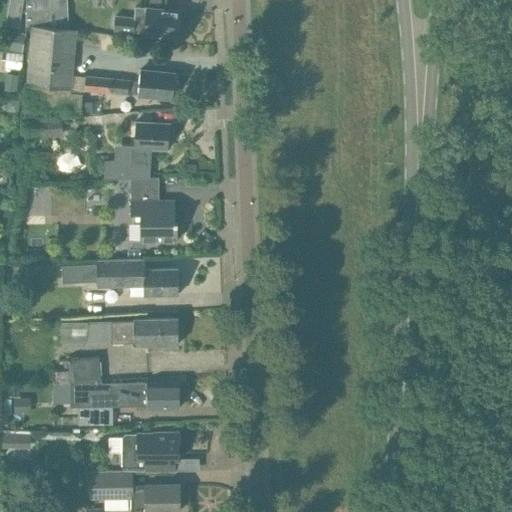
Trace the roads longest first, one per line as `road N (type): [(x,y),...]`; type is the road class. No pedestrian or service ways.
road 1 (unclassified): [(259,511),(240,0)]
road 2 (secondary): [(395,511),(414,207)]
road 3 (secondary): [(414,207),(439,0)]
road 4 (secondary): [(403,0),(414,207)]
